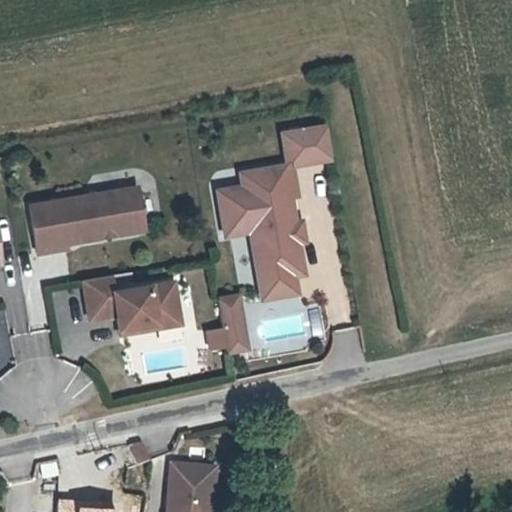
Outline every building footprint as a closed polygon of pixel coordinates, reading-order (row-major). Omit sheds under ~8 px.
[(297,184),(258,190),(260,202),(223,208),(229,250),(255,248),(261,296),(297,291),(305,290),(301,259),(301,258),(294,259),(291,243),(299,241),(299,240),(295,216),(302,215),(297,184)] [(258,190),(247,191),(248,204),(260,202),(258,190)] [(143,200),(35,216),(41,263),(72,258),(71,254),(108,249),(107,244),(119,242),(120,247),(149,243),(143,200)] [(299,241),(291,243),(294,259),(301,258),(301,259),(307,258),(305,240),(299,240),(299,241)] [(47,322),(41,284),(20,287),(27,326),(47,322)] [(115,288),(86,292),(92,331),(120,327),(122,347),(141,344),(140,340),(159,337),(158,331),(182,328),(177,296),(117,304),(115,288)] [(208,355),(249,347),(239,291),(215,295),(221,327),(203,330),(208,355)] [(299,309),(297,291),(261,296),(264,313),(299,309)] [(47,328),(12,333),(15,360),(51,354),(47,328)] [(135,350),(139,378),(189,371),(186,344),(135,350)] [(185,467),(182,486),(190,497),(187,511),(223,511),(229,475),(185,467)] [(187,511),(190,497),(182,486),(177,511),(187,511)] [(114,508),(101,504),(99,511),(131,511),(125,510),(126,503),(115,501),(114,508)] [(89,502),(86,511),(99,511),(101,504),(89,502)]
